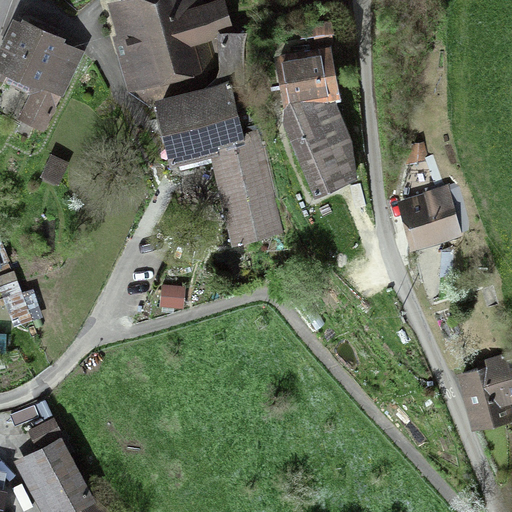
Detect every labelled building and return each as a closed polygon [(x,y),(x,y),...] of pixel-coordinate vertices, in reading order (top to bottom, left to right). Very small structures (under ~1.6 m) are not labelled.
[(204,88),(205,86),(201,69),(222,63),(220,36),(219,31),(231,27),(223,0),(194,8),(191,0),(146,0),(121,7),(149,105),(155,103),(201,91),(204,91),(204,88)] [(280,54),(289,106),(333,100),(340,98),(329,39),(331,38),(330,32),(332,31),(331,21),(302,28),(305,36),(315,34),(318,47),(280,54)] [(22,118),(43,128),(82,50),(27,24),(0,80),(33,95),(22,118)] [(247,34),(231,32),(220,36),(222,63),(218,77),(216,76),(205,86),(204,88),(204,91),(201,91),(155,103),(157,112),(163,111),(174,157),(177,156),(180,170),(214,162),(225,208),(223,208),(224,212),(225,212),(233,242),(282,230),(258,129),(239,134),(228,85),(231,85),(230,83),(244,82),(245,42),(247,34),(249,34),(249,32),(247,34)] [(348,137),(333,100),(289,106),(285,106),(290,119),(285,121),(316,194),(354,176),(348,137)] [(426,157),(423,143),(414,144),(409,161),(425,158),(437,188),(445,186),(432,155),(426,157)] [(66,162),(52,156),(44,174),(57,180),(66,162)] [(445,186),(437,188),(425,192),(427,199),(405,204),(416,244),(459,233),(447,185),(445,186)] [(440,277),(452,274),(453,251),(442,250),(440,277)] [(180,306),(182,287),(163,285),(161,304),(180,306)] [(463,372),(477,423),(511,413),(511,353),(477,361),(479,368),(463,372)] [(38,444),(61,432),(54,419),(31,431),(38,444)] [(107,511),(90,495),(60,440),(28,457),(57,511),(62,510),(64,511),(107,511)]
